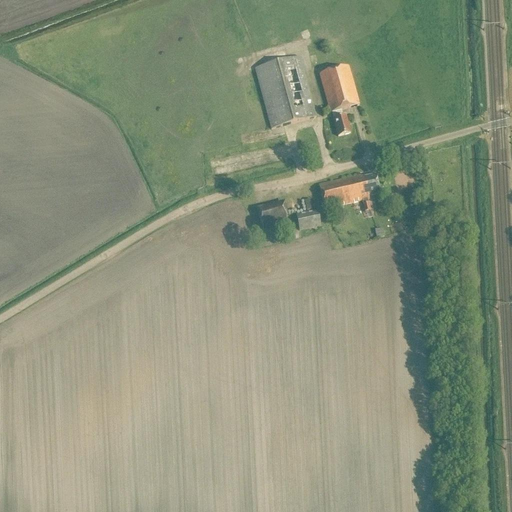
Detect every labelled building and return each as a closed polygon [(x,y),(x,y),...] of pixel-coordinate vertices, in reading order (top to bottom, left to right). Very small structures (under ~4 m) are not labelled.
[(269,130),(315,118),(299,57),(253,69),(269,130)] [(342,112),(352,109),(360,107),(350,69),(320,77),(331,115),(333,114),(339,137),(351,134),(347,118),(344,119),(342,112)] [(325,211),(362,202),(364,211),(369,210),(367,201),(370,200),(369,197),(380,195),(376,175),(366,178),(360,177),(320,186),(325,211)] [(307,213),(296,215),(300,233),(321,229),(317,212),(313,213),(311,201),(305,203),(307,213)] [(282,203),(253,209),(257,230),(286,224),(282,203)] [(373,231),(374,239),(384,237),(382,229),(373,231)]
